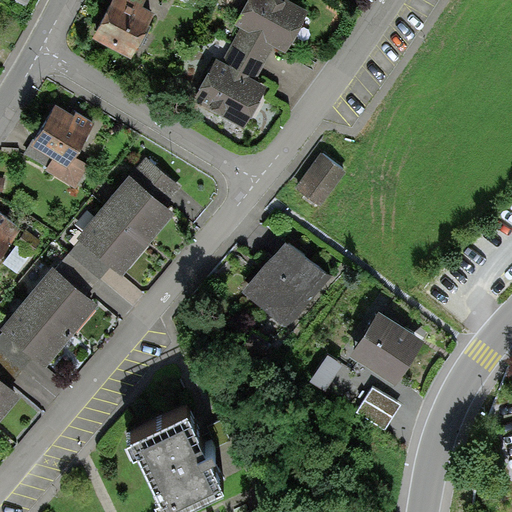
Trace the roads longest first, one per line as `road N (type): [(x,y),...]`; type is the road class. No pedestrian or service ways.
road 1 (residential): [(0,486),(259,179)]
road 2 (residential): [(259,179),(43,48)]
road 3 (residential): [(391,0),(259,179)]
road 4 (tertiary): [(511,316),(452,400),(421,511)]
